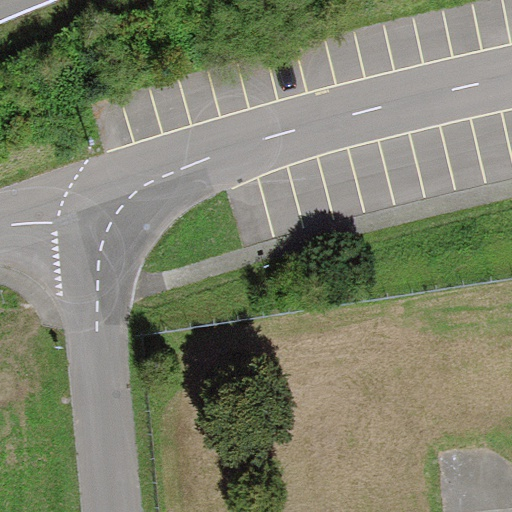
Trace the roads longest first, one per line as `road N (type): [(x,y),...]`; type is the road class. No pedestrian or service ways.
road 1 (unclassified): [(511,80),(91,192)]
road 2 (unclassified): [(91,192),(120,511)]
